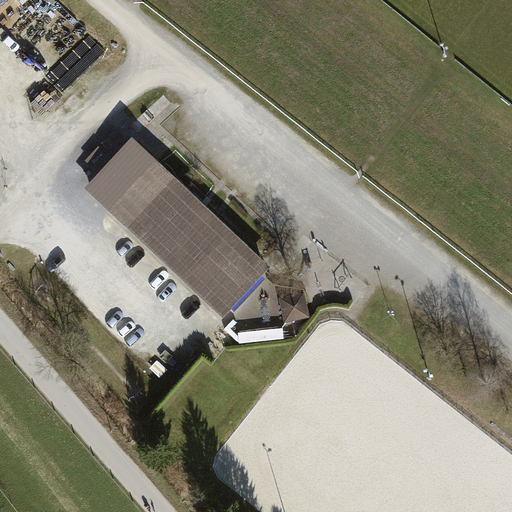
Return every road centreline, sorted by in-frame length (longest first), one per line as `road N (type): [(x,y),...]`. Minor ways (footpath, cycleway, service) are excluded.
road 1 (track): [(511,320),(107,0)]
road 2 (unclassified): [(0,323),(161,511)]
road 3 (track): [(167,48),(0,216)]
